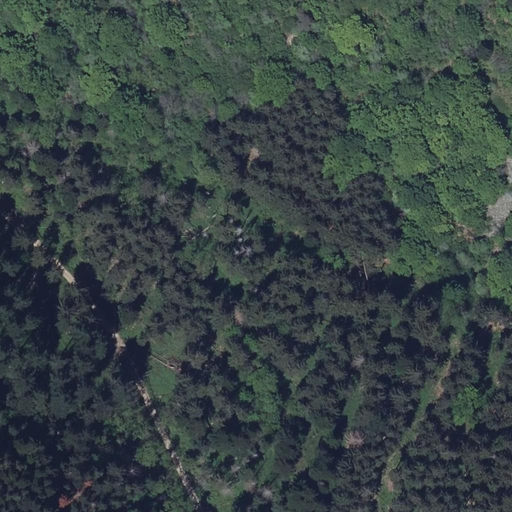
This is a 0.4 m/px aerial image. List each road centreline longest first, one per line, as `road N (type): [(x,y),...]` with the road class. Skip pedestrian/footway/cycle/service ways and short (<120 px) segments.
road 1 (track): [(511,143),(294,35),(287,39),(360,137),(438,273),(434,331),(353,443),(327,511)]
road 2 (track): [(190,511),(168,443),(118,340),(55,259),(0,206)]
